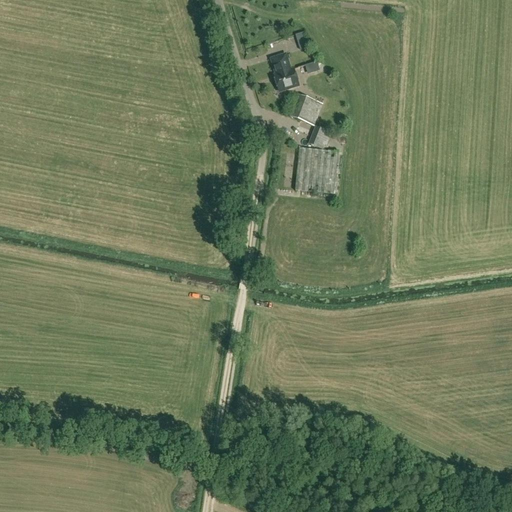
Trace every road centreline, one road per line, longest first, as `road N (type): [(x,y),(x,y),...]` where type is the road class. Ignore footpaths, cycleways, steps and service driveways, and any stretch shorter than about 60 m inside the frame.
road 1 (track): [(243,280),(206,511)]
road 2 (unclassified): [(260,172),(260,130),(218,0)]
